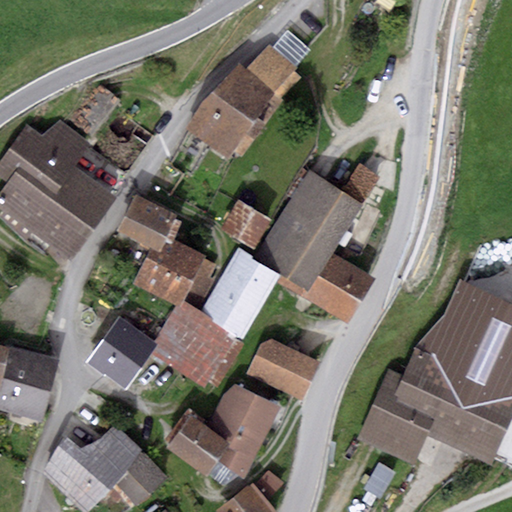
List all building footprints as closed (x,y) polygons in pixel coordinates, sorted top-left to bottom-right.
[(286,30),(272,47),(295,67),(310,50),(286,30)] [(246,70),(239,64),(187,132),(229,160),(234,152),(241,157),(299,76),(294,71),(297,67),(295,67),(272,47),(269,45),(246,70)] [(97,84),(71,118),(92,133),(118,99),(97,84)] [(0,174),(5,178),(0,185),(0,210),(70,261),(119,194),(76,163),(91,142),(60,120),(40,135),(26,125),(0,161),(0,174)] [(379,174),(358,162),(341,190),(362,202),(379,174)] [(341,190),(309,171),(259,254),(285,270),(277,283),(347,325),(375,278),(333,253),(362,202),(341,190)] [(176,216),(135,195),(117,231),(150,248),(159,253),(167,236),(176,216)] [(269,220),(238,202),(221,230),(252,248),(269,220)] [(159,253),(150,248),(133,283),(177,305),(183,292),(202,301),(213,279),(210,278),(217,264),(204,258),(205,254),(167,236),(159,253)] [(278,274),(237,251),(202,310),(244,337),(278,274)] [(246,340),(185,301),(156,345),(150,355),(203,389),(208,380),(217,385),(246,340)] [(402,376),(387,369),(357,438),(411,465),(427,435),(491,466),(511,414),(511,387),(490,376),(502,341),(448,316),(420,345),(416,343),(402,376)] [(117,317),(85,362),(124,390),(150,355),(156,345),(117,317)] [(320,363),(271,341),(261,343),(246,375),(302,401),(320,363)] [(55,361),(0,346),(0,407),(40,418),(55,361)] [(281,407),(234,384),(223,393),(205,425),(228,442),(215,459),(242,478),(281,407)] [(188,409),(165,439),(170,443),(166,448),(203,475),(215,459),(228,442),(205,425),(200,422),(202,420),(188,409)] [(77,448),(65,436),(45,472),(81,511),(86,511),(114,484),(135,508),(167,480),(113,426),(98,442),(77,448)] [(251,481),(217,510),(218,511),(277,511),(266,499),(283,483),(268,470),(253,483),(251,481)]
